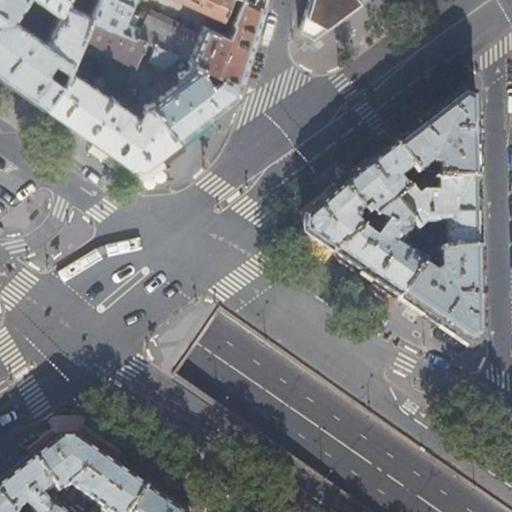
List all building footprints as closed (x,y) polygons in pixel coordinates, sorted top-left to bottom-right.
[(0,0),(0,75),(44,106),(66,72),(78,42),(89,17),(90,14),(66,5),(67,0),(0,0)] [(89,17),(240,83),(253,40),(263,7),(247,0),(96,0),(90,14),(89,17)] [(339,16),(359,1),(358,0),(306,0),(297,30),(311,37),(339,16)] [(135,100),(145,107),(139,118),(123,107),(124,105),(119,101),(117,104),(104,96),(112,83),(104,79),(99,82),(95,90),(66,72),(44,106),(67,122),(94,141),(107,151),(130,167),(142,167),(157,155),(187,133),(237,94),(240,83),(89,17),(78,42),(136,68),(140,58),(164,69),(168,67),(180,82),(173,87),(164,76),(135,100)] [(426,119),(392,146),(408,168),(413,174),(429,162),(432,164),(436,165),(436,180),(475,178),(474,136),(474,98),(456,94),(426,119)] [(408,168),(392,146),(353,177),(337,189),(302,217),(303,233),(317,243),(330,252),(331,253),(360,228),(353,218),(366,207),(374,216),(391,202),(404,191),(394,180),(408,168)] [(476,213),(475,178),(436,180),(432,180),(432,192),(418,193),(413,196),(407,188),(404,191),(391,202),(411,225),(416,231),(423,224),(429,224),(429,234),(444,234),(444,250),(477,249),(476,213)] [(411,225),(391,202),(374,216),(360,228),(331,253),(370,280),(383,289),(396,298),(421,265),(424,262),(399,244),(411,225)] [(419,245),(428,256),(432,250),(424,240),(419,245)] [(477,293),(477,249),(444,250),(437,250),(437,272),(434,274),(421,265),(396,298),(431,322),(465,346),(478,339),(477,293)] [(56,437),(29,459),(53,492),(64,501),(71,491),(79,496),(75,501),(89,511),(125,511),(143,487),(112,466),(103,459),(71,437),(56,437)] [(0,481),(0,502),(4,509),(6,508),(11,511),(55,511),(44,505),(53,492),(29,459),(19,466),(10,474),(0,481)] [(178,511),(170,506),(143,487),(125,511),(178,511)] [(0,511),(11,511),(6,508),(4,509),(0,502),(0,511)]
